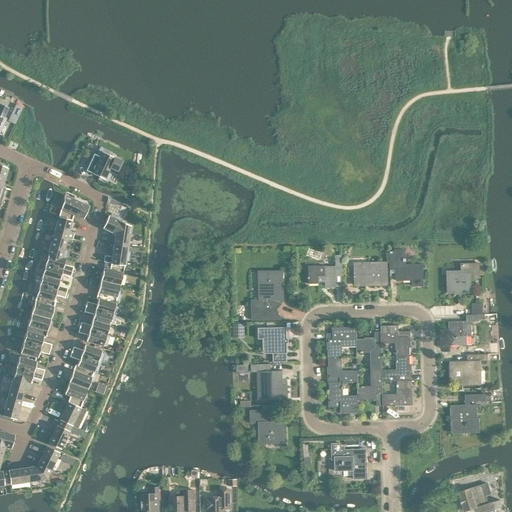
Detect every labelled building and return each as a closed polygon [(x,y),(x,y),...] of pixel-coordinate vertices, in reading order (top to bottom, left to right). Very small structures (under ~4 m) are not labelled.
[(99,156),(93,153),(85,170),(104,179),(104,178),(108,180),(111,172),(108,170),(110,167),(117,171),(121,161),(110,155),(112,152),(104,148),(102,152),(102,151),(99,156)] [(58,216),(72,220),(73,216),(83,219),(89,206),(64,194),(58,216)] [(113,244),(127,246),(130,226),(118,220),(119,217),(111,213),(110,216),(108,215),(102,228),(115,234),(113,244)] [(53,235),(66,239),(72,240),(74,234),(68,232),(72,220),(58,216),(53,235)] [(47,231),(45,238),(51,240),(53,232),(47,231)] [(66,239),(53,235),(48,254),(61,257),(66,239)] [(127,246),(113,244),(111,263),(124,265),(125,260),(128,260),(129,252),(126,251),(127,246)] [(395,251),(390,252),(391,269),(396,269),(396,280),(412,280),(413,285),(423,285),(422,265),(405,265),(405,249),(395,249),(395,251)] [(45,264),(72,272),(73,267),(63,264),(65,258),(61,257),(48,254),(45,264)] [(325,288),(335,288),(335,286),(342,286),(341,255),(335,255),(335,266),(325,266),(325,265),(309,265),(309,283),(318,283),(318,282),(325,282),(325,288)] [(381,284),(388,284),(387,263),(381,263),(381,261),(354,262),(354,277),(355,277),(355,285),(364,285),(364,286),(381,285),(381,284)] [(100,280),(120,285),(124,265),(111,263),(109,269),(103,268),(100,280)] [(447,293),(471,293),(471,278),(479,278),(479,263),(461,263),(461,271),(447,271),(447,293)] [(42,274),(59,279),(61,274),(70,277),(71,274),(72,272),(45,264),(42,274)] [(276,300),(283,299),(283,271),(260,271),(260,300),(252,300),(252,319),(281,319),(277,308),(278,302),(276,301),(276,300)] [(59,279),(42,274),(39,284),(39,285),(66,292),(67,287),(58,285),(59,279)] [(120,285),(100,280),(96,298),(115,303),(116,302),(119,302),(121,294),(118,293),(120,285)] [(36,295),(55,301),(55,300),(53,300),(55,295),(64,297),(65,295),(66,292),(39,285),(39,284),(36,284),(34,292),(37,293),(36,295)] [(31,313),(50,319),(55,301),(36,295),(36,296),(33,296),(30,304),(33,305),(31,313)] [(115,303),(96,298),(98,299),(96,304),(87,301),(85,306),(115,315),(117,306),(115,306),(115,303)] [(482,303),(472,303),(472,314),(482,314),(482,303)] [(92,319),(109,324),(110,322),(113,323),(115,315),(85,306),(84,311),(93,314),(92,319)] [(50,319),(31,313),(26,331),(43,336),(45,337),(50,319)] [(472,321),(479,321),(479,314),(466,314),(467,321),(448,321),(449,346),(467,345),(467,336),(472,336),(472,321)] [(109,324),(92,319),(90,325),(81,322),(79,327),(106,335),(106,334),(109,324)] [(243,325),(232,325),(232,339),(243,338),(243,325)] [(381,326),(381,332),(381,343),(396,343),(396,357),(410,356),(409,348),(411,348),(410,331),(398,331),(398,325),(381,326)] [(332,327),(332,333),(326,333),(327,349),(328,350),(329,358),(341,358),(341,348),(357,347),(357,339),(356,326),(332,327)] [(106,335),(79,327),(78,332),(87,335),(86,341),(103,346),(104,343),(107,344),(109,335),(106,334),(106,335)] [(286,328),(257,328),(257,338),(263,338),(263,349),(273,349),(273,362),(287,361),(286,353),(287,353),(287,332),(286,328)] [(23,341),(50,349),(51,344),(42,341),(43,336),(26,331),(23,341)] [(382,369),(381,343),(381,332),(375,332),(375,337),(364,338),(364,339),(357,339),(357,347),(357,352),(370,352),(370,369),(382,369)] [(50,349),(23,341),(20,352),(37,357),(39,351),(48,354),(50,349)] [(71,351),(97,361),(101,350),(84,344),(82,350),(73,346),(71,351)] [(97,361),(71,351),(69,356),(79,360),(77,365),(94,371),(97,361)] [(482,385),(481,364),(488,364),(488,361),(488,354),(467,355),(467,360),(450,361),(450,382),(462,381),(462,385),(471,385),(471,386),(482,385)] [(16,367),(43,375),(44,370),(34,367),(36,361),(19,356),(16,367)] [(410,356),(396,357),(397,370),(382,370),(382,382),(397,381),(410,381),(412,381),(411,364),(410,364),(410,356)] [(328,383),(329,383),(342,383),(358,382),(357,371),(342,371),(341,358),(329,358),(329,367),(327,367),(328,383)] [(68,382),(87,389),(90,381),(93,382),(96,373),(93,372),(94,371),(77,365),(75,364),(68,382)] [(277,396),(287,395),(287,385),(284,385),(284,379),(282,379),(282,371),(282,370),(271,371),(270,364),(250,364),(251,372),(257,372),(257,386),(263,386),(263,399),(277,399),(277,396)] [(16,367),(13,366),(10,375),(13,376),(13,377),(26,381),(26,382),(30,383),(32,377),(41,380),(43,375),(16,367)] [(382,382),(382,370),(382,369),(370,369),(371,386),(357,386),(358,395),(358,400),(366,400),(366,402),(376,401),(376,407),(383,406),(382,394),(382,382)] [(7,396),(21,400),(24,389),(31,391),(33,384),(30,383),(26,382),(26,381),(13,377),(7,396)] [(100,381),(96,390),(104,393),(107,384),(100,381)] [(382,394),(383,406),(413,405),(412,389),(411,389),(410,381),(397,381),(398,394),(382,394)] [(68,401),(80,407),(87,389),(68,382),(64,393),(70,395),(68,401)] [(354,413),(354,407),(358,407),(358,400),(358,395),(343,396),(342,383),(329,383),(329,392),(328,392),(328,408),(340,407),(340,413),(354,413)] [(21,400),(7,396),(2,415),(10,417),(15,419),(21,400)] [(80,407),(68,401),(67,402),(62,400),(59,406),(64,409),(59,419),(72,425),(80,407)] [(452,433),(480,433),(479,418),(478,418),(477,405),(451,405),(452,433)] [(285,443),(284,421),(268,422),(267,409),(249,410),(250,422),(258,422),(259,444),(285,443)] [(48,443),(60,449),(72,425),(59,419),(48,443)] [(0,448),(4,449),(5,446),(11,448),(14,435),(0,430),(0,448)] [(367,479),(366,465),(366,450),(344,450),(344,446),(340,446),(340,444),(332,444),(332,461),(335,461),(335,471),(353,471),(354,480),(367,479)] [(38,464),(50,470),(59,452),(46,446),(38,464)] [(58,465),(64,454),(61,452),(55,464),(58,465)] [(27,467),(29,481),(46,478),(50,470),(38,464),(37,466),(27,467)] [(8,470),(10,484),(29,481),(27,467),(8,470)] [(0,485),(10,484),(8,470),(0,471),(0,485)] [(475,507),(476,511),(481,511),(495,508),(493,502),(487,504),(481,485),(459,492),(465,511),(475,507)] [(140,494),(140,511),(159,511),(158,488),(152,488),(152,494),(140,494)] [(208,499),(205,499),(206,510),(209,510),(208,511),(223,511),(223,504),(231,504),(230,490),(221,490),(221,497),(208,498),(208,499)] [(176,497),(169,497),(169,511),(186,511),(194,511),(194,499),(194,495),(193,491),(183,491),(178,492),(176,494),(176,497)]
